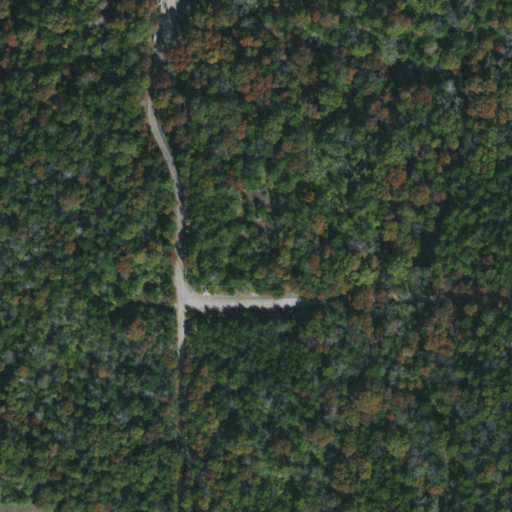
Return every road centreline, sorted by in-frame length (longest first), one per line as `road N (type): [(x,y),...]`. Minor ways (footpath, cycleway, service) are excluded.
road 1 (residential): [(511,298),(208,304),(186,290)]
road 2 (residential): [(164,0),(153,95),(179,190),(186,290)]
